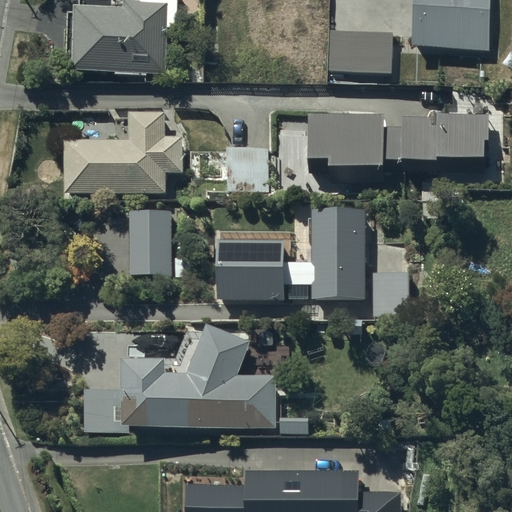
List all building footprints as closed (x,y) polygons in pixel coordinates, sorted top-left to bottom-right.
[(74,80),(116,80),(116,84),(148,84),(148,81),(168,81),(168,35),(178,35),(178,0),(142,0),(142,9),(127,8),(127,18),(117,18),(116,0),(80,0),(81,18),(68,18),(68,72),(74,72),(74,80)] [(490,0),(416,0),(415,57),(489,57),(490,0)] [(392,77),(394,37),(331,35),(330,75),(392,77)] [(116,147),(66,147),(66,201),(166,201),(166,180),(185,180),(185,136),(166,136),(166,119),(116,119),(116,147)] [(406,129),(406,134),(385,134),(385,122),(311,122),(311,174),(332,174),(331,181),(384,181),(384,172),(407,172),(407,176),(441,176),(441,172),(486,172),(486,153),(489,153),(489,122),(440,121),(440,129),(406,129)] [(264,151),(229,151),(228,192),(264,192),(264,151)] [(290,241),(216,241),(216,309),(293,309),(293,291),(311,291),(311,304),(366,304),(367,217),(317,216),(317,271),(290,271),(290,241)] [(172,217),(131,217),(131,278),(172,278),(172,217)] [(209,334),(189,386),(168,387),(168,375),(124,377),(124,399),(86,400),(88,441),(124,440),(124,441),(277,437),(276,384),(239,385),(252,350),(209,334)] [(310,424),(282,424),(282,440),(310,440),(310,424)] [(188,494),(187,511),(401,511),(402,499),(360,500),(360,478),(245,480),(245,493),(188,494)]
